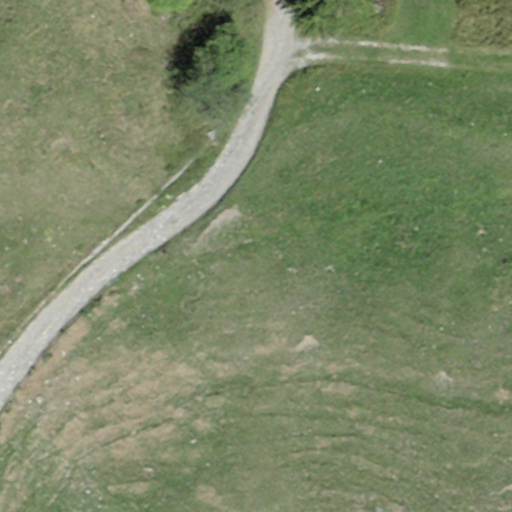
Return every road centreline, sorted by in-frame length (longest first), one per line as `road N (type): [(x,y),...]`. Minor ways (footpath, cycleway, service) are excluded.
road 1 (track): [(0,423),(14,390),(242,176),(275,0)]
road 2 (track): [(511,65),(265,52)]
